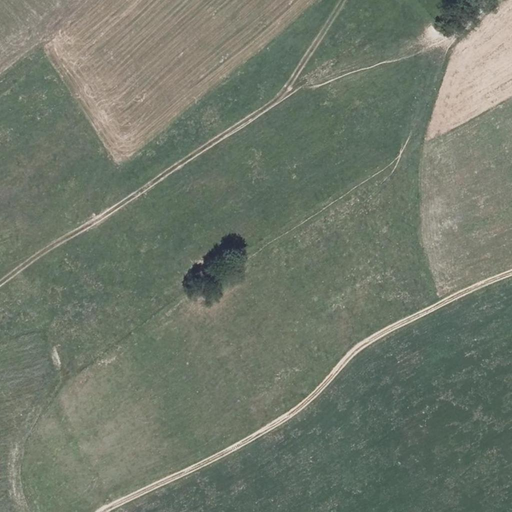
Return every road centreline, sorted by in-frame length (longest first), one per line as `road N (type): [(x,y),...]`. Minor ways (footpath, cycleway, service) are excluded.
road 1 (track): [(511,272),(348,352),(311,398),(109,511)]
road 2 (track): [(0,277),(211,146),(292,83),(346,0)]
